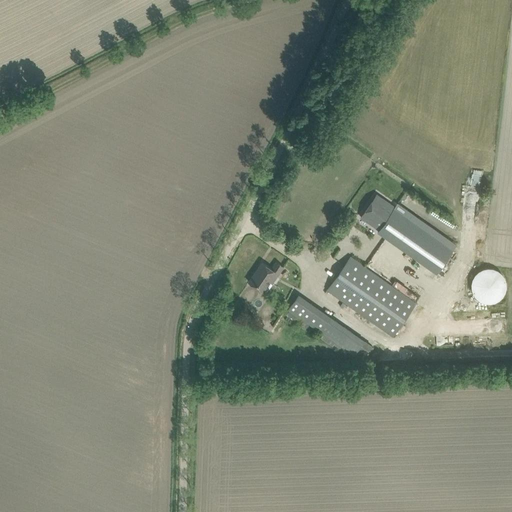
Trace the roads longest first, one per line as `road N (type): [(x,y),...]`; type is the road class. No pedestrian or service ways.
road 1 (unclassified): [(182,511),(192,327),(346,0)]
road 2 (track): [(0,113),(179,21),(242,0)]
